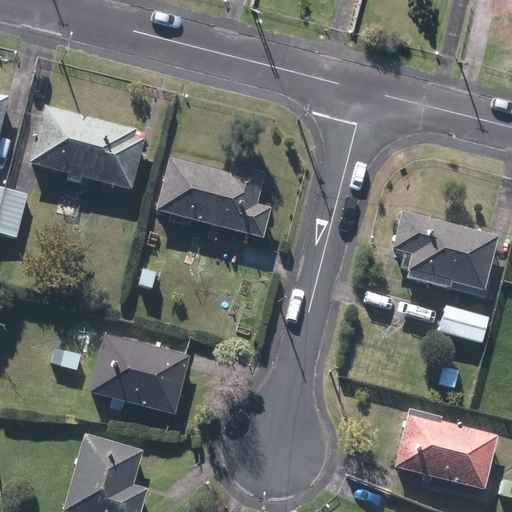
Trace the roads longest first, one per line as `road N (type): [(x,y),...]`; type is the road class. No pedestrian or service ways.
road 1 (residential): [(371,87),(266,463)]
road 2 (residential): [(13,0),(371,87)]
road 3 (residential): [(371,87),(511,125)]
